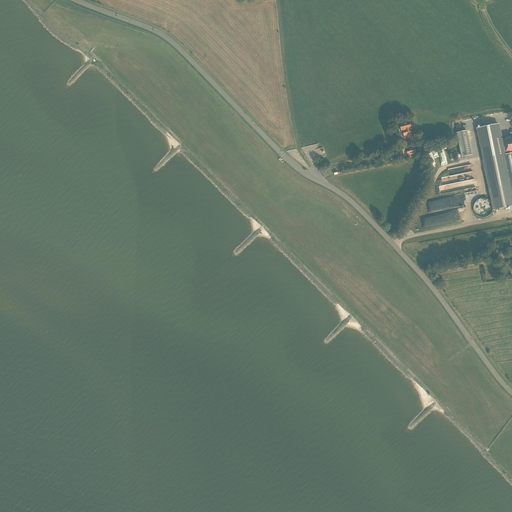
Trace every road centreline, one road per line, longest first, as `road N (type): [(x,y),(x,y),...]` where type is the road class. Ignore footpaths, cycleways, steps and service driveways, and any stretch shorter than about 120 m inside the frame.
road 1 (tertiary): [(320,181),(163,35),(75,0)]
road 2 (tertiary): [(511,392),(394,245),(320,181)]
road 3 (track): [(276,0),(298,147)]
